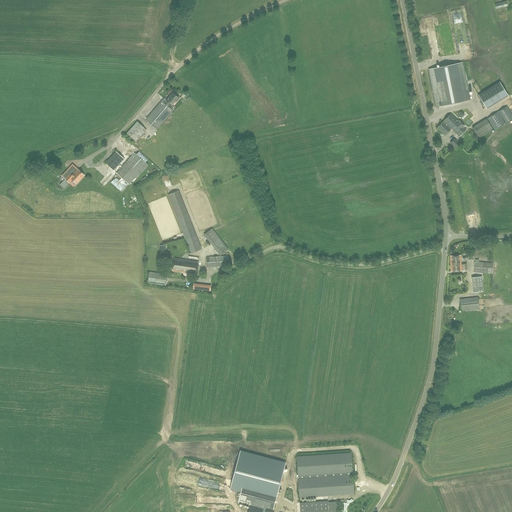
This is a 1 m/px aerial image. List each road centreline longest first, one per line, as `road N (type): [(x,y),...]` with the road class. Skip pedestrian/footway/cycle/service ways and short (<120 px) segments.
road 1 (unclassified): [(373,511),(431,369),(445,244)]
road 2 (unclassified): [(100,156),(186,59),(286,0)]
road 3 (unclassified): [(446,235),(403,0)]
road 4 (unclassified): [(239,265),(277,250),(358,267),(445,244)]
